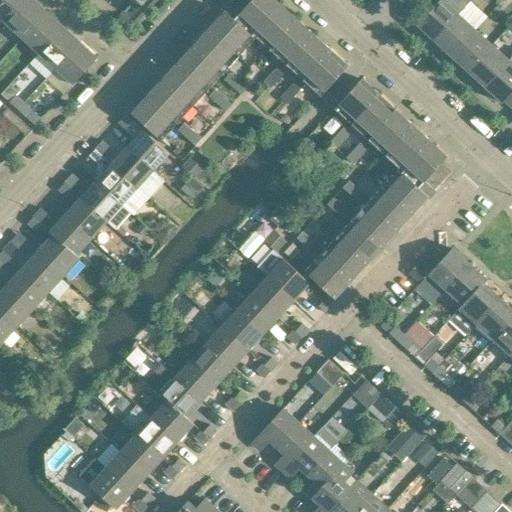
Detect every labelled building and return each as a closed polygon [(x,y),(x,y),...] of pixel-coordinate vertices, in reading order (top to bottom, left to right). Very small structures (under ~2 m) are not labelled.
[(25,0),(0,0),(0,17),(5,22),(25,0)] [(45,12),(32,0),(25,0),(5,22),(22,38),(45,12)] [(93,0),(118,25),(143,0),(93,0)] [(234,0),(231,4),(230,2),(229,2),(229,3),(228,3),(224,8),(255,37),(320,96),(347,67),(274,0),(234,0)] [(439,0),(417,25),(434,41),(458,15),(471,0),(470,0),(439,0)] [(224,12),(131,113),(161,140),(255,37),(224,8),(222,9),(222,10),(224,12)] [(22,38),(38,53),(62,27),(45,12),(22,38)] [(458,15),(434,41),(451,56),(475,30),(458,15)] [(79,42),(62,27),(38,53),(55,68),(79,42)] [(451,56),(468,72),(491,46),(475,30),(451,56)] [(96,58),(79,42),(55,68),(73,84),(96,58)] [(508,61),(491,46),(468,72),(484,87),(508,61)] [(502,103),(504,101),(503,100),(511,90),(511,56),(508,61),(484,87),(502,103)] [(278,80),(286,71),(279,65),(271,74),(278,80)] [(224,79),(232,87),(238,81),(230,73),(224,79)] [(278,80),(271,74),(264,82),(270,88),(278,80)] [(399,168),(429,195),(451,171),(442,162),(446,157),(361,79),(334,109),(399,168)] [(232,87),(240,95),(246,88),(238,81),(232,87)] [(295,95),(303,87),(296,81),(288,89),(295,95)] [(10,102),(15,96),(20,91),(11,83),(1,94),(10,102)] [(295,95),(288,89),(281,98),(287,104),(295,95)] [(208,96),(217,104),(223,97),(214,90),(208,96)] [(504,101),(511,107),(511,90),(503,100),(504,101)] [(18,110),(24,103),(15,96),(10,102),(18,110)] [(217,104),(225,112),(231,105),(223,97),(217,104)] [(26,117),(32,111),(24,103),(18,110),(26,117)] [(16,116),(7,108),(2,114),(11,122),(16,116)] [(125,130),(132,121),(126,115),(118,124),(125,130)] [(31,130),(16,116),(11,122),(25,136),(31,130)] [(132,121),(125,130),(134,138),(126,147),(152,171),(168,154),(142,130),(132,121)] [(178,130),(186,138),(192,131),(183,123),(178,130)] [(344,126),(337,134),(343,140),(351,131),(344,126)] [(186,138),(194,145),(200,139),(192,131),(186,138)] [(343,140),(337,134),(329,142),(336,148),(343,140)] [(102,141),(95,149),(102,155),(109,147),(102,141)] [(361,141),(354,149),(360,155),(368,147),(361,141)] [(137,188),(152,171),(126,147),(111,164),(137,188)] [(104,157),(102,155),(95,149),(89,156),(98,164),(105,170),(95,181),(121,205),(137,188),(111,164),(104,157)] [(360,155),(354,149),(346,158),(352,164),(360,155)] [(182,167),(188,172),(198,161),(192,156),(182,167)] [(198,161),(188,172),(194,178),(204,167),(198,161)] [(429,195),(399,168),(304,271),(334,299),(429,195)] [(64,183),(71,189),(78,181),(72,175),(64,183)] [(204,188),(195,180),(185,192),(193,200),(204,188)] [(95,181),(80,198),(106,222),(116,230),(131,214),(121,205),(95,181)] [(342,188),(351,195),(357,189),(348,181),(342,188)] [(73,191),(71,189),(64,183),(58,189),(67,197),(73,191)] [(365,197),(357,189),(351,195),(359,203),(365,197)] [(91,238),(106,222),(80,198),(65,215),(91,238)] [(327,205),(335,212),(341,206),(333,198),(327,205)] [(350,214),(341,206),(335,212),(344,220),(350,214)] [(34,216),(40,222),(47,214),(41,208),(34,216)] [(65,215),(50,231),(76,255),(91,238),(65,215)] [(42,224),(40,222),(34,216),(28,223),(36,231),(42,224)] [(149,216),(145,221),(153,229),(162,220),(157,216),(149,216)] [(143,238),(149,232),(141,225),(135,232),(143,238)] [(264,241),(270,247),(280,236),(274,230),(264,241)] [(52,235),(37,252),(63,276),(79,258),(76,255),(50,231),(49,232),(52,235)] [(296,238),(305,246),(311,239),(302,232),(296,238)] [(286,241),(280,236),(270,247),(276,252),(286,241)] [(319,247),(311,239),(305,246),(313,254),(319,247)] [(3,250),(9,256),(17,248),(10,242),(3,250)] [(429,275),(445,290),(469,264),(452,248),(444,256),(433,246),(412,268),(424,280),(429,275)] [(11,258),(9,256),(3,250),(0,253),(0,259),(5,265),(11,258)] [(274,251),(258,268),(267,276),(293,300),(309,283),(283,259),(274,251)] [(48,292),(63,276),(37,252),(22,268),(48,292)] [(445,290),(461,305),(462,306),(483,283),(483,284),(487,280),(469,264),(445,290)] [(220,265),(208,279),(217,287),(230,274),(220,265)] [(32,309),(48,292),(22,268),(6,285),(32,309)] [(267,276),(252,293),(278,317),(293,300),(267,276)] [(458,308),(476,325),(499,299),(483,284),(483,283),(462,306),(461,305),(458,308)] [(6,285),(0,292),(0,310),(17,326),(32,309),(6,285)] [(263,334),(278,317),(252,293),(236,310),(263,334)] [(318,306),(324,312),(332,304),(326,298),(318,306)] [(511,318),(511,310),(499,299),(476,325),(492,340),(511,318)] [(0,341),(2,343),(17,326),(0,310),(0,341)] [(236,310),(221,327),(247,350),(263,334),(236,310)] [(81,311),(77,315),(83,321),(87,316),(81,311)] [(511,352),(511,318),(492,340),(509,355),(511,352)] [(404,335),(398,342),(415,357),(433,336),(417,321),(404,335)] [(302,324),(295,332),(301,338),(309,330),(302,324)] [(232,367),(247,350),(221,327),(206,343),(232,367)] [(395,327),(389,333),(398,342),(404,335),(395,327)] [(287,337),(295,344),(301,338),(295,332),(292,330),(287,337)] [(423,365),(432,373),(438,366),(429,358),(442,344),(433,336),(415,357),(423,365)] [(206,343),(190,360),(217,384),(232,367),(206,343)] [(270,372),(278,363),(271,358),(264,366),(270,372)] [(328,359),(316,372),(332,387),(344,374),(328,359)] [(201,401),(217,384),(190,360),(175,377),(201,401)] [(201,401),(175,377),(161,364),(145,382),(166,401),(186,418),(186,417),(201,401)] [(256,370),(264,378),(270,372),(264,366),(262,364),(256,370)] [(446,374),(438,366),(432,373),(440,380),(446,374)] [(455,382),(449,388),(457,396),(471,380),(463,373),(455,382)] [(380,393),(377,390),(366,380),(358,388),(373,401),(380,393)] [(8,383),(3,387),(3,394),(9,399),(16,390),(8,383)] [(241,391),(233,399),(240,405),(247,397),(241,391)] [(380,393),(373,401),(388,416),(396,408),(391,403),(380,393)] [(465,403),(474,411),(480,405),(471,397),(465,403)] [(225,404),(234,412),(240,405),(233,399),(231,398),(225,404)] [(193,424),(186,417),(186,418),(166,401),(151,417),(177,441),(193,424)] [(388,416),(382,423),(390,430),(403,415),(396,408),(388,416)] [(269,440),(276,447),(299,423),(283,409),(252,443),(260,450),(269,440)] [(151,417),(136,434),(162,458),(177,441),(151,417)] [(64,428),(67,431),(73,437),(82,427),(73,418),(64,428)] [(491,427),(499,434),(505,428),(497,420),(491,427)] [(511,420),(505,428),(499,434),(511,445),(511,420)] [(410,453),(426,435),(411,422),(395,439),(410,453)] [(299,423),(276,447),(284,454),(275,464),(283,471),(314,437),(299,423)] [(210,425),(202,433),(209,439),(216,431),(210,425)] [(307,475),(329,450),(337,442),(322,428),(314,437),(283,471),(290,478),(299,468),(307,475)] [(194,438),(203,446),(209,439),(202,433),(200,431),(194,438)] [(136,434),(120,451),(147,475),(162,458),(136,434)] [(110,442),(96,459),(131,492),(147,475),(120,451),(110,442)] [(438,453),(426,443),(414,456),(425,467),(438,453)] [(312,498),(313,498),(344,464),(329,450),(307,475),(314,482),(305,492),(312,498)] [(94,458),(79,476),(112,506),(115,509),(131,492),(96,459),(94,458)] [(443,458),(426,477),(435,485),(452,466),(443,458)] [(179,459),(171,467),(178,473),(185,465),(179,459)] [(314,511),(327,511),(356,481),(350,475),(352,472),(344,464),(313,498),(320,506),(314,511)] [(450,489),(466,472),(457,464),(441,481),(450,489)] [(163,472),(172,480),(178,473),(171,467),(169,465),(163,472)] [(472,477),(456,495),(471,508),(487,490),(472,477)] [(356,481),(327,511),(355,511),(374,492),(359,478),(356,481)] [(494,511),(501,504),(487,490),(471,508),(474,511),(494,511)] [(374,492),(355,511),(383,511),(389,506),(374,492)] [(147,507),(155,499),(148,493),(141,501),(147,507)] [(102,498),(97,504),(105,511),(106,511),(112,506),(102,498)] [(133,505),(139,511),(142,511),(147,507),(141,501),(138,499),(133,505)] [(187,502),(177,511),(206,511),(212,506),(205,499),(195,509),(187,502)]
